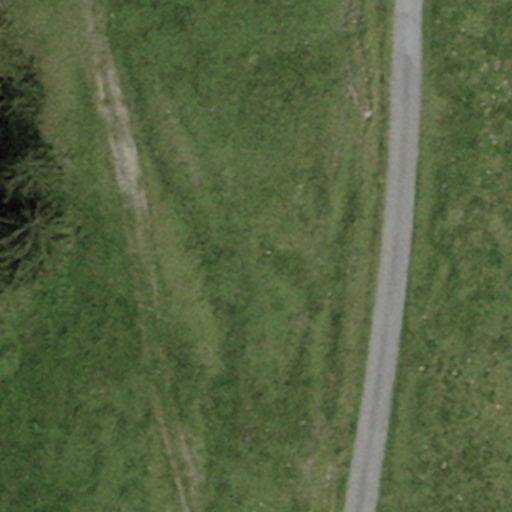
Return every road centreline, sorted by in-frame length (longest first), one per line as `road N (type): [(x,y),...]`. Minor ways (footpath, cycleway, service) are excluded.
road 1 (track): [(201,511),(105,94),(100,0)]
road 2 (unclassified): [(409,0),(394,276),(364,511)]
